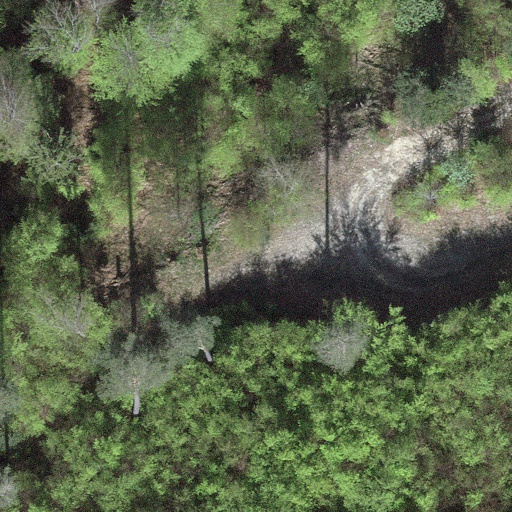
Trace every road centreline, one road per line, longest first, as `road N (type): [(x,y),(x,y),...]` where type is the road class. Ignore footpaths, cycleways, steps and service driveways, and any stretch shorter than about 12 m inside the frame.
road 1 (track): [(511,102),(385,210),(117,363),(0,465)]
road 2 (track): [(385,210),(511,203)]
